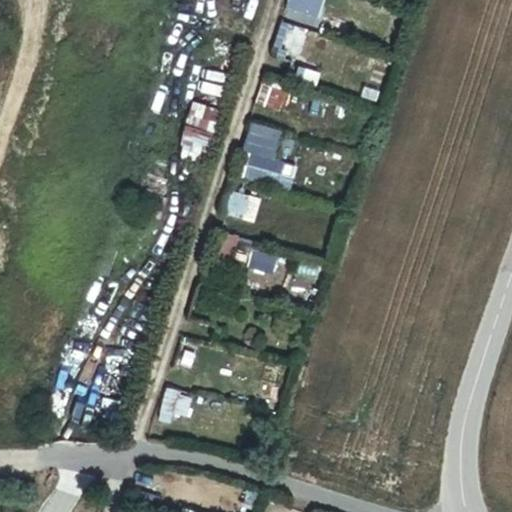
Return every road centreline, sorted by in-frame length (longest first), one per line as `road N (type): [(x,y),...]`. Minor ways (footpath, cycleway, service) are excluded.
road 1 (unclassified): [(511,266),(465,411),(456,473),(468,511)]
road 2 (track): [(0,158),(44,0)]
